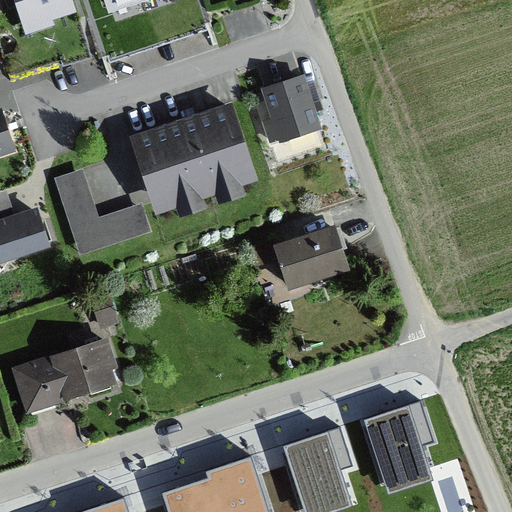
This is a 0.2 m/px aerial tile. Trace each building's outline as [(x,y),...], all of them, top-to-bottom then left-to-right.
[(74,0),(17,0),(30,38),(60,28),(57,20),(78,12),(74,0)] [(105,0),(109,9),(137,0),(105,0)] [(270,143),(279,140),(280,141),(316,129),(300,80),(264,92),(273,121),(264,124),(270,143)] [(237,136),(228,110),(133,141),(142,168),(152,164),(166,207),(246,181),(231,138),(237,136)] [(0,158),(18,153),(6,114),(0,115),(0,158)] [(35,213),(0,224),(0,260),(46,245),(35,213)] [(73,237),(99,228),(95,214),(68,223),(73,237)] [(333,224),(271,244),(286,288),(348,268),(333,224)] [(102,290),(90,293),(100,325),(112,321),(102,290)] [(101,341),(11,370),(25,412),(115,383),(101,341)] [(395,416),(366,425),(384,481),(407,474),(409,480),(432,472),(423,446),(434,442),(421,400),(392,409),(395,416)] [(316,442),(286,451),(304,507),(326,499),(328,507),(351,499),(341,469),(353,466),(340,426),(313,435),(316,442)] [(178,494),(164,498),(168,511),(269,511),(251,456),(227,463),(229,469),(176,487),(178,494)] [(129,511),(124,496),(100,504),(102,511),(98,511),(129,511)]
